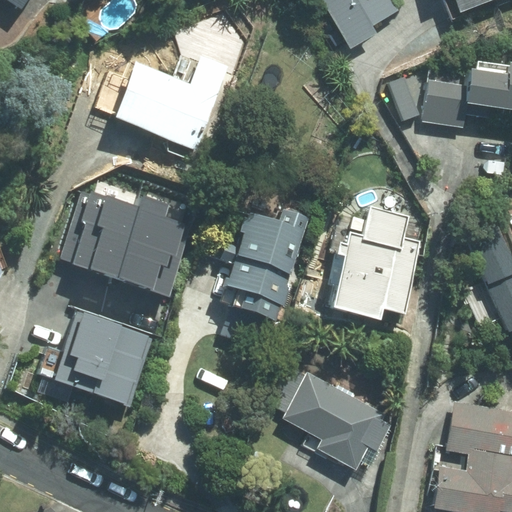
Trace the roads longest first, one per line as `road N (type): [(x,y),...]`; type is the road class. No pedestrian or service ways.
road 1 (unknown): [(399,511),(439,228),(433,200),(366,96),(365,84),(385,61)]
road 2 (unknown): [(0,356),(79,127)]
road 3 (residential): [(0,445),(135,511)]
